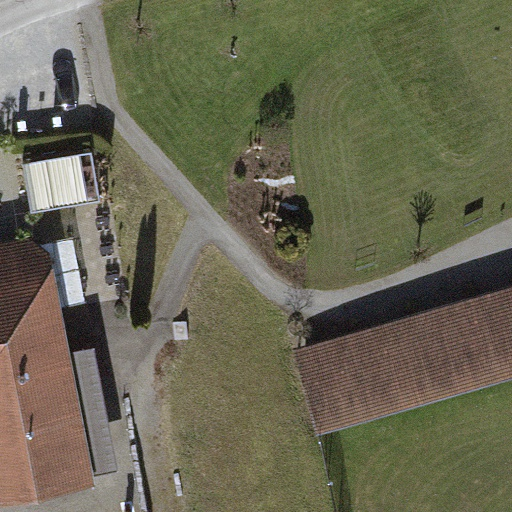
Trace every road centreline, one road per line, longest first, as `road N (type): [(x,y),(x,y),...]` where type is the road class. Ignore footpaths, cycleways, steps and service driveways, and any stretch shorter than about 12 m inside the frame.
road 1 (track): [(90,0),(109,103),(201,210)]
road 2 (track): [(201,210),(140,353)]
